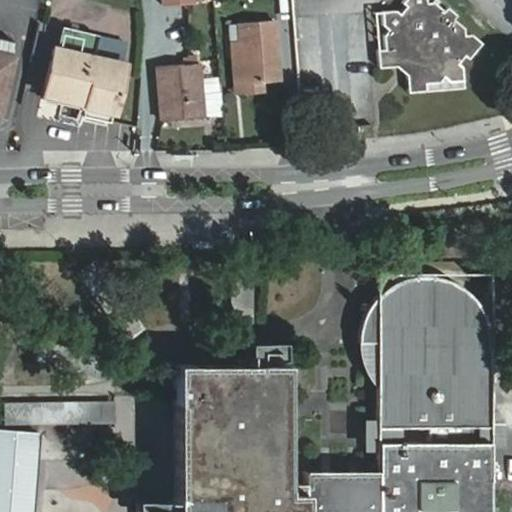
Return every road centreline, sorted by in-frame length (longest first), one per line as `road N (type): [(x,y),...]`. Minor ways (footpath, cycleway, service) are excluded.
road 1 (tertiary): [(0,206),(284,205),(511,167)]
road 2 (tertiary): [(511,138),(284,176),(0,176)]
